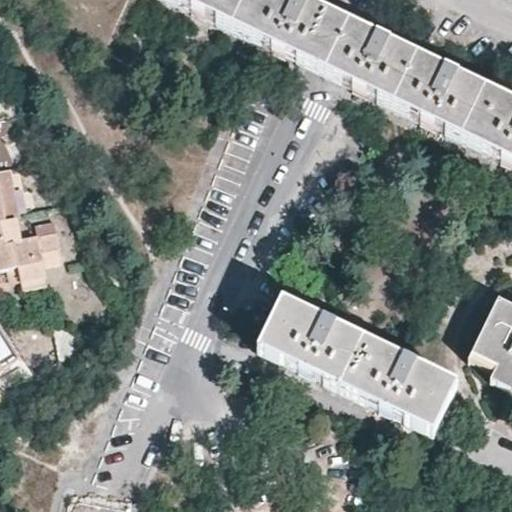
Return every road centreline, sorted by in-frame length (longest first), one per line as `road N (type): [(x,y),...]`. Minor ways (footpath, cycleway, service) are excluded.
road 1 (residential): [(173,379),(354,31),(380,0)]
road 2 (residential): [(173,379),(213,393),(345,470),(329,511)]
road 3 (residential): [(116,499),(173,379)]
